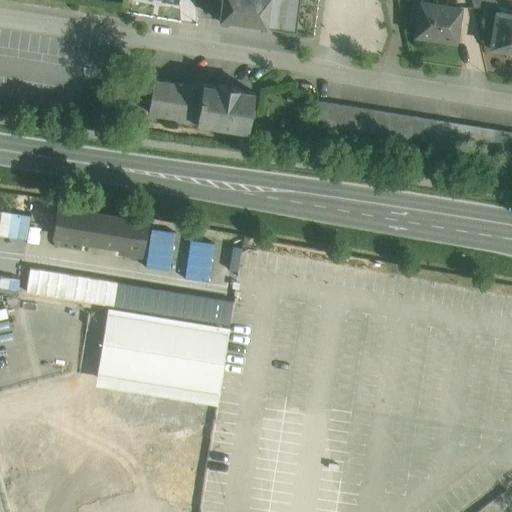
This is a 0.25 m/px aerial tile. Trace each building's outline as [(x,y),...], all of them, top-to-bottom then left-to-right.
[(221,0),(219,21),(295,33),(299,0),(221,0)] [(460,8),(435,4),(435,0),(419,0),(414,36),(455,42),(460,8)] [(511,14),(496,12),(490,47),(507,50),(508,55),(511,55),(511,14)] [(238,88),(218,85),(218,87),(202,84),(201,86),(153,79),(147,112),(196,120),(195,123),(248,131),(254,92),(237,90),(238,88)] [(511,131),(316,101),(312,124),(511,156),(511,131)] [(0,232),(26,236),(30,212),(0,208),(0,232)] [(144,224),(60,210),(55,236),(140,250),(144,224)] [(144,265),(169,267),(172,230),(147,228),(144,265)] [(207,278),(210,241),(186,239),(183,277),(207,278)] [(228,333),(106,313),(97,372),(218,392),(228,333)]
